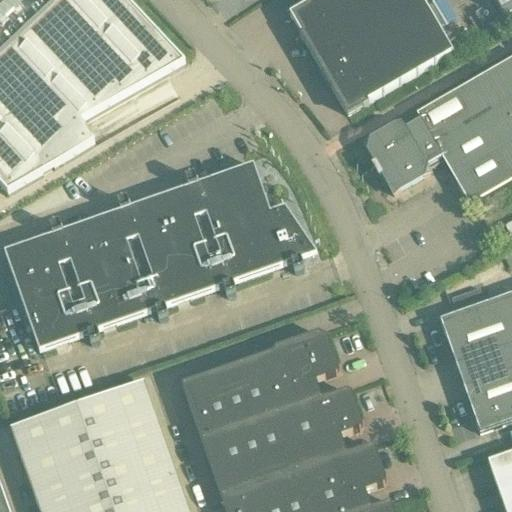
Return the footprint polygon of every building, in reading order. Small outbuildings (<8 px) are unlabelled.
[(0,0),(0,189),(9,199),(96,150),(83,128),(186,69),(120,0),(0,0)] [(454,58),(419,0),(325,0),(291,20),(348,120),(454,58)] [(511,0),(492,0),(502,18),(511,12),(511,0)] [(470,210),(474,208),(511,186),(511,63),(417,119),(419,122),(403,131),(401,128),(365,149),(394,199),(430,178),(428,175),(444,165),(470,210)] [(286,212),(284,213),(271,218),(254,170),(200,189),(198,185),(197,186),(195,181),(186,184),(189,193),(132,213),(131,209),(129,210),(128,205),(118,208),(121,217),(64,237),(63,233),(61,234),(60,229),(50,232),(53,241),(5,258),(40,357),(88,340),(91,349),(101,346),(99,341),(100,340),(99,337),(156,317),(159,325),(169,322),(167,317),(168,317),(167,313),(224,293),(227,301),(237,298),(235,293),(236,293),(235,289),(292,269),(295,277),(304,274),(303,269),(304,269),(303,265),(317,260),(286,212)] [(511,299),(441,325),(481,438),(511,426),(511,299)] [(393,511),(391,507),(376,511),(371,511),(366,496),(385,490),(388,485),(377,453),(372,450),(348,458),(342,442),(362,435),(364,429),(353,397),(348,395),(323,403),(317,386),(338,379),(341,374),(329,342),(319,337),(276,352),(273,357),(183,389),(225,511),(393,511)] [(39,511),(188,511),(144,388),(12,434),(39,511)] [(511,511),(511,458),(489,467),(504,511),(511,511)] [(0,511),(9,511),(0,486),(0,511)]
